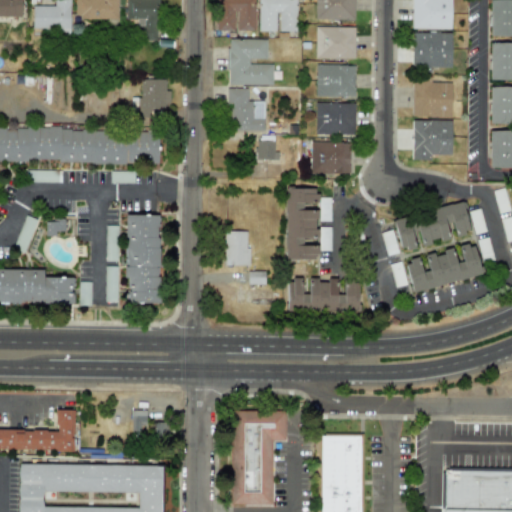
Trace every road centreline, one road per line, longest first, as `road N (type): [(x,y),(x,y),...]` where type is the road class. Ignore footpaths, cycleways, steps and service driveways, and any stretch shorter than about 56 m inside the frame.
road 1 (residential): [(197,345),(196,0)]
road 2 (secondary): [(200,371),(305,379),(403,373),(511,347)]
road 3 (residential): [(0,234),(36,192),(193,190)]
road 4 (residential): [(305,379),(335,398),(511,401)]
road 5 (secondary): [(197,345),(0,342)]
road 6 (residential): [(382,0),(382,182)]
road 7 (secondary): [(511,320),(427,346),(343,348)]
road 8 (secondary): [(48,369),(200,371)]
road 9 (secondary): [(343,348),(197,345)]
road 10 (residential): [(201,511),(200,371)]
